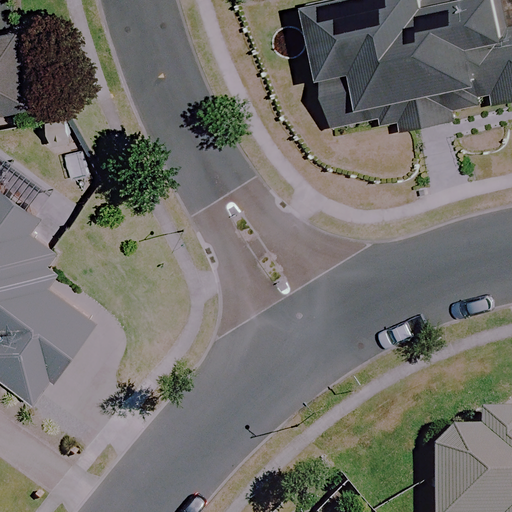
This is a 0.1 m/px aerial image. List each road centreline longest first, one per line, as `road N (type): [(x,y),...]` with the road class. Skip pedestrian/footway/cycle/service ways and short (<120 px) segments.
road 1 (residential): [(317,331),(186,129),(137,0)]
road 2 (residential): [(317,331),(267,365),(142,511)]
road 3 (residential): [(511,260),(453,273),(317,331)]
